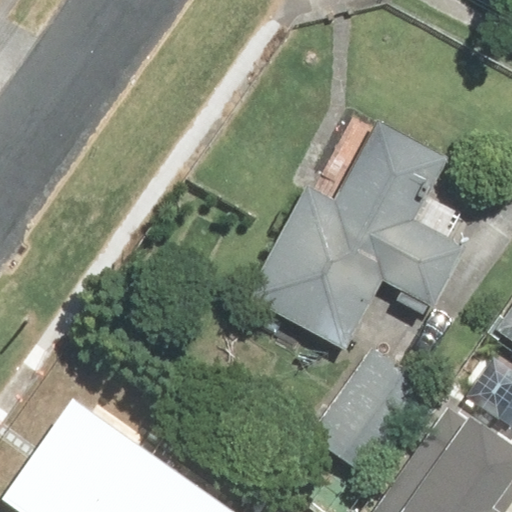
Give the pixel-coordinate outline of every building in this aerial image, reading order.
[(353,102),(253,293),(352,344),(387,276),(447,307),(480,244),(421,212),(452,154),(353,102)] [(511,308),(502,322),(511,329),(511,308)] [(443,391),(374,343),(313,433),(382,480),(443,391)] [(511,434),(456,391),(372,500),(388,511),(506,511),(489,499),(511,468),(511,434)] [(69,396),(0,495),(0,505),(9,511),(110,511),(151,453),(69,396)] [(151,453),(110,511),(231,511),(233,510),(151,453)]
